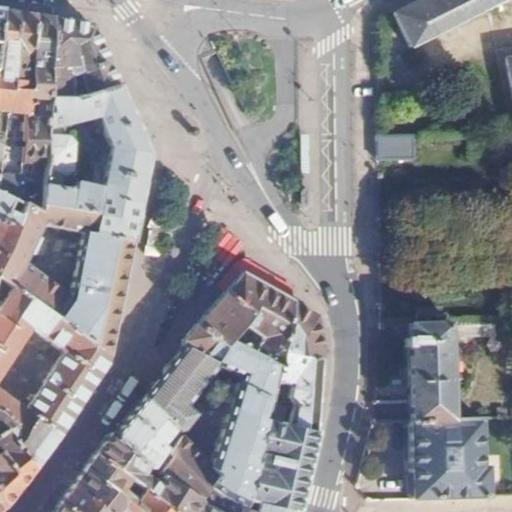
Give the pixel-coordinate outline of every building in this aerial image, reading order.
[(507,0),(421,0),(388,17),(406,49),(486,9),(507,0)] [(0,12),(0,78),(9,14),(0,12)] [(25,16),(9,14),(0,78),(0,191),(2,192),(14,114),(25,16)] [(25,16),(14,114),(2,192),(24,202),(41,209),(41,204),(41,137),(42,106),(45,19),(25,16)] [(90,26),(45,19),(42,106),(117,88),(90,26)] [(511,38),(491,43),(494,56),(511,51),(511,38)] [(511,58),(501,61),(511,119),(511,58)] [(92,232),(128,239),(146,154),(117,88),(42,106),(41,137),(41,204),(96,213),(92,232)] [(412,136),(374,137),(374,163),(413,162),(412,136)] [(0,252),(24,202),(2,192),(0,191),(0,252)] [(41,209),(24,202),(0,252),(0,288),(7,293),(20,265),(27,251),(34,234),(40,221),(41,209)] [(41,204),(41,209),(40,221),(83,230),(92,232),(96,213),(41,204)] [(7,293),(13,297),(106,358),(120,281),(123,265),(128,239),(92,232),(83,230),(78,253),(74,269),(67,297),(20,265),(7,293)] [(40,236),(34,234),(27,251),(32,253),(40,236)] [(237,305),(251,317),(229,343),(247,353),(255,337),(258,339),(257,342),(265,346),(258,359),(276,369),(279,354),(292,305),(240,274),(223,293),(237,305)] [(0,316),(13,297),(7,293),(0,288),(0,316)] [(106,358),(13,297),(0,316),(0,372),(26,331),(60,354),(24,414),(54,435),(56,437),(79,401),(105,363),(106,358)] [(316,319),(292,305),(279,354),(317,362),(319,348),(316,319)] [(444,326),(403,327),(406,421),(447,420),(444,326)] [(214,362),(185,342),(163,372),(192,394),(211,366),(214,362)] [(170,460),(159,477),(163,479),(200,503),(210,492),(219,500),(211,511),(213,511),(239,511),(243,499),(262,423),(269,396),(276,369),(258,359),(247,353),(229,343),(214,362),(211,366),(236,377),(209,465),(180,438),(166,457),(170,460)] [(279,386),(288,388),(286,399),(291,404),(285,428),(310,433),(316,373),(317,362),(279,354),(276,369),(269,396),(276,398),(279,386)] [(151,387),(112,438),(132,455),(146,467),(152,471),(162,455),(159,449),(172,431),(175,433),(180,433),(191,416),(151,387)] [(0,432),(30,467),(33,470),(40,461),(56,437),(54,435),(24,414),(0,397),(0,432)] [(447,420),(406,421),(409,498),(485,497),(484,467),(479,467),(477,420),(447,420)] [(285,428),(262,423),(243,499),(290,511),(291,511),(310,433),(285,428)] [(33,470),(30,467),(0,432),(0,511),(2,511),(33,470)] [(93,457),(130,484),(144,494),(168,511),(193,511),(200,503),(163,479),(156,490),(139,477),(146,467),(132,455),(112,438),(110,437),(109,435),(93,457)] [(93,457),(55,507),(61,511),(168,511),(144,494),(136,505),(122,496),(130,484),(93,457)] [(239,511),(290,511),(243,499),(239,511)]
